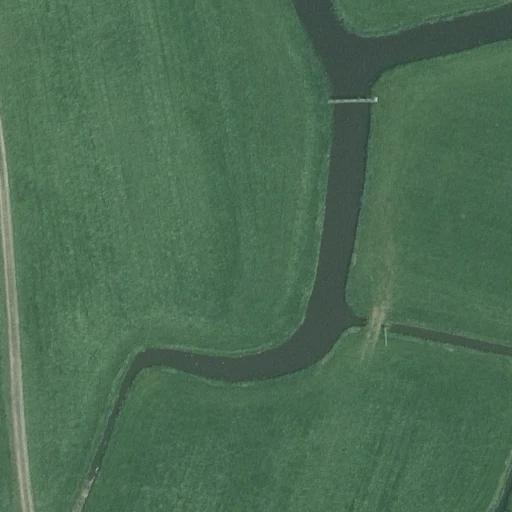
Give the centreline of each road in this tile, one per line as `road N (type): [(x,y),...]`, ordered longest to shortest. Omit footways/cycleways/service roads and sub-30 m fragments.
road 1 (track): [(315,511),(381,315),(402,101)]
road 2 (track): [(27,511),(0,204)]
